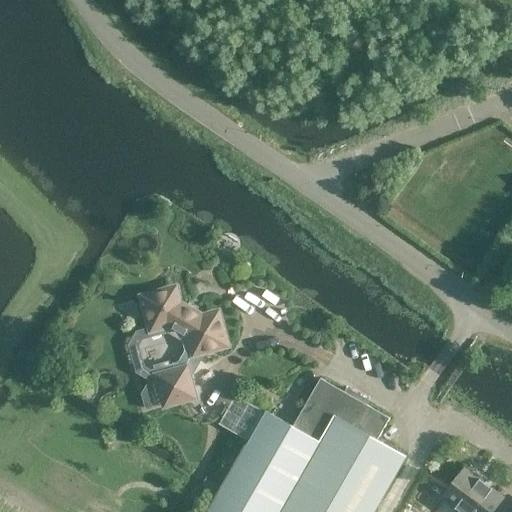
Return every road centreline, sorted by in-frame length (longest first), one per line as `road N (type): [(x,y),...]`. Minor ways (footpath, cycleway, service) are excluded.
road 1 (unclassified): [(307,182),(148,70),(95,0)]
road 2 (unclassified): [(511,326),(307,182)]
road 3 (unclassified): [(307,182),(511,97)]
